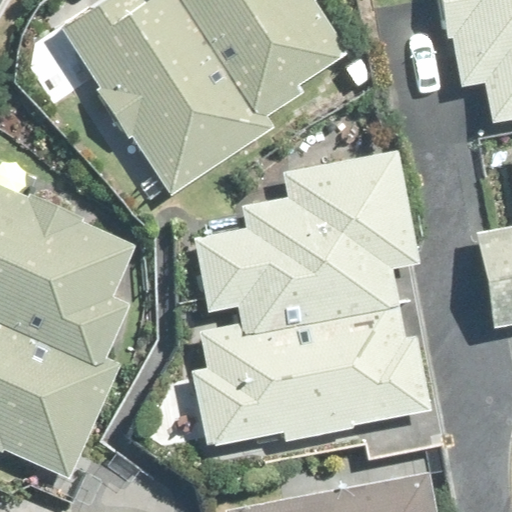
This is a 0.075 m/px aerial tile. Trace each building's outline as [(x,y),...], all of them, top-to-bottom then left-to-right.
[(109,0),(60,32),(101,93),(97,96),(128,146),(132,143),(172,203),(268,139),(177,0),(109,0)] [(177,0),(268,139),(274,135),(267,126),(302,103),(298,96),(348,61),(315,10),(321,7),(315,0),(177,0)] [(511,127),(511,0),(438,0),(447,44),(453,43),(462,92),(485,88),(493,131),(511,127)] [(240,313),(243,331),(201,339),(203,351),(403,316),(397,279),(423,274),(403,160),(284,181),(288,205),(245,213),(250,237),(197,246),(210,319),(240,313)] [(0,190),(0,338),(116,390),(123,372),(109,366),(133,313),(116,305),(138,255),(84,231),(86,225),(34,202),(33,205),(0,190)] [(511,231),(479,238),(495,334),(511,331),(511,231)] [(208,375),(192,378),(206,455),(283,442),(285,450),(356,438),(355,434),(433,421),(419,346),(409,348),(403,316),(203,351),(208,375)] [(0,457),(6,460),(7,457),(72,486),(116,390),(0,338),(0,457)] [(436,511),(431,484),(273,511),(436,511)]
